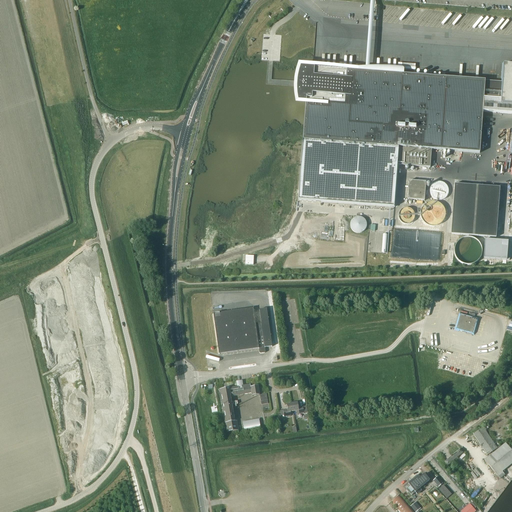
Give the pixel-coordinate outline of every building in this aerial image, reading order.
[(300,87),(307,87),(303,136),(299,201),(394,208),(397,165),(430,167),(432,149),(448,151),(480,153),(483,112),(511,113),(511,63),(502,63),(501,82),(485,81),(448,78),(430,77),(430,71),(414,70),(413,75),(375,73),(376,70),(363,69),(363,72),(313,68),(309,68),(307,82),(301,82),(301,81),(299,80),(299,82),(300,82),(300,84),(300,87),(299,87),(299,88),(300,88),(300,87)] [(408,200),(425,201),(426,182),(410,181),(408,200)] [(496,237),(500,187),(455,184),(451,234),(496,237)] [(435,199),(438,199),(440,199),(443,198),(444,197),(446,194),(446,192),(445,190),(444,188),(442,186),(440,185),(438,185),(435,186),(434,187),(432,190),(432,192),(432,195),(433,197),(435,199)] [(421,213),(421,217),(422,220),(424,223),(427,225),(430,226),(433,226),(436,226),(440,225),(443,222),(445,219),(446,216),(446,212),(445,208),(443,205),(440,203),(436,202),(433,201),(429,202),(426,204),(423,207),(421,210),(421,213)] [(403,224),(406,224),(409,224),(411,223),(413,221),(415,218),(415,215),(414,212),(412,210),(409,208),(406,208),(403,208),(401,210),(399,213),(398,216),(399,218),(400,221),(401,223),(403,224)] [(354,232),(356,233),(359,233),(362,232),(364,231),(366,229),(367,226),(367,224),(366,221),(364,218),(361,216),(358,216),(355,217),(352,219),(350,221),(350,224),(350,227),(352,230),(354,232)] [(346,233),(346,223),(347,223),(347,220),(336,220),(335,232),(346,233)] [(506,245),(483,243),(481,262),(505,263),(506,245)] [(254,256),(245,256),(245,265),(253,265),(254,256)] [(265,348),(272,347),(267,309),(260,310),(261,323),(256,324),(254,308),(214,313),(219,354),(259,348),(260,353),(261,353),(265,353),(266,352),(265,348)] [(455,330),(474,335),(479,318),(459,313),(455,330)] [(252,396),(260,395),(258,386),(251,387),(250,384),(242,385),(241,381),(237,381),(238,386),(219,389),(226,423),(228,432),(239,430),(237,421),(235,421),(231,397),(252,393),(252,396)] [(298,402),(292,403),(294,411),(297,411),(297,415),(304,413),(303,406),(300,407),(299,405),(298,405),(298,402)] [(291,412),(294,411),(292,403),(287,404),(287,407),(286,408),(287,409),(278,411),(279,416),(284,415),(284,417),(291,416),(291,412)] [(497,450),(485,460),(500,479),(505,475),(502,472),(511,464),(511,451),(505,443),(501,447),(499,444),(499,445),(497,442),(495,444),(484,427),(473,434),(487,455),(496,449),(497,450)] [(448,465),(458,456),(460,458),(464,454),(460,449),(445,462),(448,465)] [(430,480),(424,474),(420,478),(419,476),(413,481),(413,480),(408,484),(410,486),(406,489),(411,496),(415,492),(417,494),(421,490),(420,489),(430,480)] [(438,487),(443,483),(438,477),(433,481),(438,487)] [(443,486),(438,490),(442,494),(447,490),(443,486)] [(399,511),(415,511),(400,495),(391,502),(399,511)]
